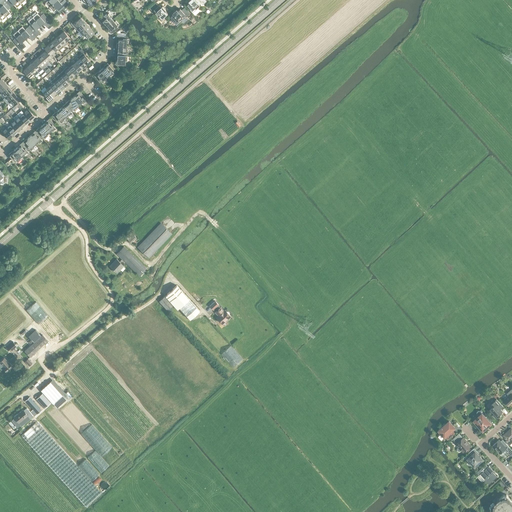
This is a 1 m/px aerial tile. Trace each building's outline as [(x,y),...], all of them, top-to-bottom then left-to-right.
[(0,0),(0,3),(1,5),(0,6),(0,10),(6,17),(10,13),(8,10),(11,7),(4,0),(0,0)] [(58,0),(56,0),(49,7),(53,12),(56,9),(59,12),(69,4),(65,0),(63,0),(60,2),(58,0)] [(203,5),(207,1),(205,0),(190,0),(190,1),(190,2),(187,5),(191,9),(190,9),(193,13),(197,9),(197,8),(200,5),(199,4),(201,3),(203,5)] [(164,17),(168,14),(165,11),(166,10),(163,6),(162,7),(160,5),(158,6),(155,3),(149,8),(153,12),(154,10),(156,12),(155,13),(158,16),(158,17),(161,21),(165,18),(164,17)] [(186,17),(190,13),(185,7),(182,10),(180,9),(178,11),(177,10),(173,13),(174,14),(171,17),(174,21),(173,21),(176,25),(181,21),(180,20),(183,17),(183,16),(185,15),(186,17)] [(37,13),(33,17),(40,25),(43,23),(47,27),(52,23),(43,13),(40,16),(37,13)] [(102,22),(105,26),(112,19),(111,17),(112,16),(109,13),(108,14),(107,14),(106,13),(99,19),(102,23),(102,22)] [(75,28),(77,26),(84,20),(80,16),(74,22),(73,20),(70,23),(75,28)] [(31,24),(28,27),(36,36),(41,32),(37,28),(40,25),(33,17),(28,21),(31,24)] [(112,19),(105,26),(108,29),(108,30),(111,33),(118,27),(117,26),(117,25),(119,24),(116,20),(114,22),(112,19)] [(77,26),(80,30),(87,24),(84,20),(77,26)] [(82,36),(84,34),(91,28),(87,24),(80,30),(79,32),(82,36)] [(22,26),(18,30),(25,39),(28,36),(32,40),(36,36),(28,27),(25,29),(22,26)] [(91,28),(84,34),(87,38),(94,32),(91,28)] [(25,39),(18,30),(13,34),(16,37),(13,40),(21,50),(26,45),(22,41),(25,39)] [(60,34),(66,41),(70,38),(64,31),(60,34)] [(56,38),(63,46),(67,43),(66,41),(60,34),(56,38)] [(117,40),(116,45),(126,46),(126,43),(128,43),(128,38),(127,38),(126,38),(126,36),(116,36),(116,40),(117,40)] [(52,41),(58,48),(60,50),(63,46),(56,38),(52,41)] [(48,45),(54,51),(58,48),(52,41),(48,45)] [(44,48),(52,57),(52,56),(51,54),(54,51),(48,45),(44,48)] [(116,50),(115,54),(126,55),(126,53),(127,53),(128,49),(126,49),(126,46),(116,45),(116,50)] [(41,52),(48,60),(52,57),(44,48),(46,50),(43,52),(41,50),(39,52),(40,53),(41,52)] [(38,57),(44,63),(48,60),(41,52),(40,53),(41,54),(38,57)] [(78,55),(86,64),(90,61),(83,53),(79,56),(78,55)] [(126,55),(115,54),(115,58),(116,58),(115,63),(125,64),(125,61),(127,61),(127,56),(125,56),(126,55)] [(74,59),(76,61),(82,68),(86,64),(78,55),(74,59)] [(34,59),(41,67),(44,63),(38,57),(36,59),(34,56),(31,59),(33,60),(34,59)] [(31,63),(39,72),(42,69),(41,67),(34,59),(33,60),(33,61),(31,63)] [(76,61),(73,64),(78,71),(82,68),(76,61)] [(24,65),(25,67),(26,66),(33,73),(35,75),(39,72),(31,63),(28,66),(26,63),(24,65)] [(104,66),(101,69),(107,77),(109,75),(110,76),(114,73),(113,72),(112,71),(113,70),(107,63),(104,66)] [(73,64),(69,68),(75,74),(78,71),(73,64)] [(26,66),(25,67),(26,68),(23,70),(29,77),(33,73),(26,66)] [(63,69),(64,70),(72,79),(71,78),(75,74),(69,68),(67,66),(63,69)] [(107,77),(101,69),(97,72),(93,75),(99,82),(101,81),(101,82),(101,81),(103,83),(106,80),(105,79),(107,77)] [(64,70),(60,73),(68,82),(72,79),(64,70)] [(60,73),(56,77),(64,86),(68,82),(60,73)] [(56,77),(52,80),(60,89),(64,86),(56,77)] [(48,83),(50,86),(56,92),(60,89),(52,80),(48,83)] [(0,86),(0,90),(2,92),(8,86),(5,82),(0,86)] [(2,92),(5,97),(12,91),(8,86),(2,92)] [(50,86),(47,89),(52,96),(56,92),(50,86)] [(52,96),(47,89),(42,92),(48,99),(52,96)] [(5,97),(9,101),(16,95),(12,91),(5,97)] [(76,94),(73,97),(79,105),(81,103),(82,104),(86,101),(85,100),(84,99),(85,98),(79,91),(76,94)] [(16,95),(9,101),(13,105),(20,99),(16,95)] [(69,100),(66,103),(72,111),(73,109),(75,111),(78,108),(77,106),(79,105),(73,97),(69,100)] [(63,106),(59,109),(66,116),(68,115),(69,116),(72,113),(71,112),(72,111),(66,103),(62,106),(63,106)] [(28,109),(24,113),(30,120),(34,116),(28,109)] [(66,116),(59,109),(56,112),(55,112),(52,115),(58,122),(59,121),(60,121),(61,123),(64,120),(63,118),(66,116)] [(24,113),(19,117),(25,123),(30,120),(24,113)] [(19,117),(15,120),(21,127),(25,123),(19,117)] [(46,122),(43,125),(49,132),(51,130),(52,131),(56,128),(54,126),(55,125),(49,118),(46,121),(46,122)] [(15,120),(11,124),(17,131),(21,127),(15,120)] [(11,124),(6,128),(12,135),(17,131),(11,124)] [(39,127),(35,130),(42,138),(43,137),(45,138),(48,135),(47,134),(49,132),(43,125),(39,128),(39,127)] [(12,135),(6,128),(2,132),(8,139),(12,135)] [(32,133),(29,136),(35,144),(38,142),(39,143),(42,140),(41,139),(42,138),(35,130),(32,133)] [(25,139),(22,142),(29,150),(30,149),(31,150),(34,147),(33,146),(35,144),(29,136),(26,140),(25,139)] [(19,145),(15,148),(22,156),(24,154),(25,155),(29,152),(28,151),(29,150),(22,142),(19,145)] [(22,156),(15,148),(12,151),(8,154),(14,161),(16,160),(17,162),(21,159),(20,158),(22,156)] [(149,258),(172,233),(161,223),(137,247),(149,258)] [(133,241),(135,244),(139,240),(137,238),(131,232),(126,237),(128,240),(131,243),(133,241)] [(123,260),(139,275),(146,268),(124,246),(116,254),(122,259),(120,261),(116,258),(109,266),(117,273),(124,265),(121,263),(123,260)] [(167,310),(173,304),(177,309),(179,307),(190,319),(199,310),(177,285),(165,296),(159,301),(167,310)] [(219,305),(215,301),(210,306),(213,310),(219,305)] [(230,316),(225,310),(224,311),(220,308),(215,312),(219,316),(216,318),(222,324),(230,316)] [(40,323),(51,337),(60,330),(49,316),(40,323)] [(42,335),(41,336),(35,330),(28,336),(34,342),(24,351),(30,357),(48,340),(42,335)] [(6,347),(10,352),(17,346),(13,341),(6,347)] [(3,368),(6,372),(13,366),(9,362),(4,357),(0,360),(0,362),(4,367),(3,368)] [(62,395),(50,381),(40,390),(52,403),(62,395)] [(511,388),(506,393),(508,395),(503,400),(508,406),(511,402),(511,388)] [(36,399),(44,408),(51,402),(42,393),(36,399)] [(29,409),(35,415),(42,410),(30,396),(25,400),(31,407),(29,409)] [(493,414),(496,418),(503,412),(500,408),(503,406),(496,399),(491,404),(493,406),(490,408),(494,413),(493,414)] [(29,418),(27,416),(28,415),(23,409),(14,417),(19,423),(23,420),(24,422),(29,418)] [(491,419),(483,411),(482,409),(480,411),(478,410),(477,412),(477,413),(479,416),(474,421),(478,426),(478,427),(479,428),(480,428),(481,429),(483,427),(485,428),(488,425),(488,426),(488,425),(487,424),(491,419)] [(37,421),(21,435),(86,506),(102,492),(37,421)] [(449,421),(438,430),(441,434),(444,437),(445,436),(447,439),(454,433),(452,430),(454,428),(454,427),(449,421)] [(511,429),(511,428),(503,436),(508,441),(511,437),(511,429)] [(456,444),(458,447),(457,448),(457,450),(458,451),(460,451),(461,450),(463,452),(471,446),(463,437),(462,438),(458,433),(452,439),(456,443),(456,444)] [(506,443),(503,445),(499,440),(493,445),(500,453),(505,449),(511,456),(511,454),(511,449),(509,446),(507,444),(506,443)] [(472,450),(474,448),(473,448),(463,458),(465,456),(468,458),(468,459),(474,466),(479,462),(479,463),(480,463),(481,462),(481,461),(481,460),(482,459),(477,454),(478,453),(477,454),(475,452),(474,453),(472,450)] [(483,480),(487,485),(497,477),(494,473),(493,474),(492,472),(494,471),(489,466),(487,467),(485,464),(486,464),(485,464),(476,472),(478,475),(480,474),(484,479),(483,480)] [(511,511),(511,500),(506,494),(506,495),(503,495),(503,494),(499,498),(498,496),(492,501),(494,502),(490,506),(490,509),(492,511),(511,511)]
